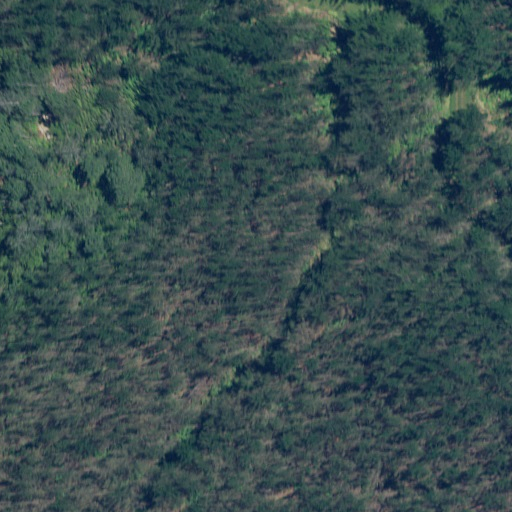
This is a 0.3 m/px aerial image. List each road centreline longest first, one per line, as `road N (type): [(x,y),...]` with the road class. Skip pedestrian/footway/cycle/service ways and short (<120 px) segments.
road 1 (track): [(461,0),(511,187)]
road 2 (track): [(276,0),(304,34),(396,0)]
